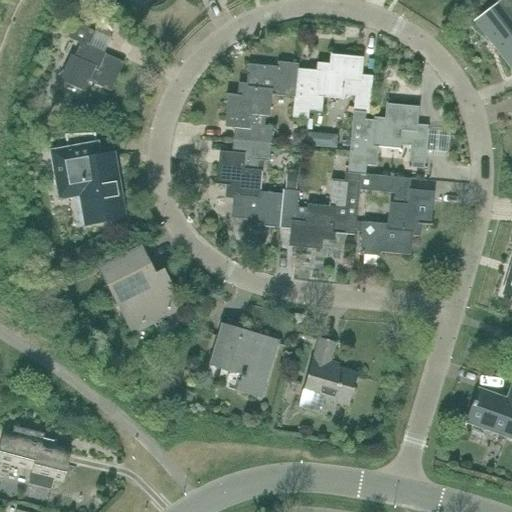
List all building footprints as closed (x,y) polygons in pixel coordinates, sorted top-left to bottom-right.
[(511,68),(511,10),(504,0),(503,0),(476,22),(511,68)] [(93,26),(98,16),(83,9),(78,19),(93,26)] [(181,57),(217,20),(207,11),(171,48),(181,57)] [(88,47),(94,32),(75,23),(68,39),(80,44),(73,58),(71,57),(60,81),(83,91),(87,82),(110,92),(123,63),(88,47)] [(354,73),(355,60),(329,58),(328,67),(319,67),(318,72),(297,70),(294,98),(292,118),(307,120),(308,112),(321,113),(322,94),(354,97),(352,113),(365,114),(368,115),(372,77),(361,76),(361,74),(354,73)] [(298,65),(282,63),(278,63),(278,68),(248,65),(245,87),(240,87),(240,96),(230,95),(228,121),(234,122),(232,141),(270,145),(272,128),(264,127),(266,96),(294,98),(297,70),(298,65)] [(410,123),(411,110),(385,107),(384,122),(365,120),(365,114),(352,113),(347,174),(359,175),(365,176),(365,175),(366,166),(376,167),(379,144),(410,147),(408,163),(424,164),(428,126),(416,125),(417,124),(410,123)] [(112,157),(98,159),(94,134),(66,136),(68,151),(52,154),(59,198),(81,194),(86,224),(122,218),(112,157)] [(269,162),(270,145),(232,141),(231,161),(221,160),(218,186),(228,187),(227,196),(232,197),(230,219),(261,222),(260,227),(279,228),(282,195),(254,192),(258,161),(269,162)] [(347,174),(344,173),(343,182),(331,180),(327,211),(296,208),(298,192),(297,192),(282,191),(282,195),(279,228),(290,229),(289,231),(296,232),(295,245),(321,247),(322,238),(331,239),(332,234),(354,236),(358,191),(358,190),(359,175),(347,174)] [(365,175),(365,176),(359,175),(358,190),(358,191),(394,194),(391,225),(363,223),(359,255),(379,257),(379,253),(410,256),(412,234),(417,234),(418,225),(427,226),(430,200),(417,199),(418,192),(409,191),(410,180),(365,175)] [(282,191),(297,192),(298,178),(284,177),(282,191)] [(161,275),(153,279),(140,253),(103,272),(124,313),(133,308),(142,325),(178,307),(161,275)] [(511,260),(502,294),(511,296),(511,260)] [(59,288),(79,278),(73,267),(54,277),(59,288)] [(239,331),(241,324),(226,320),(223,331),(222,331),(211,365),(241,374),(240,378),(243,379),(239,391),(259,397),(275,342),(239,331)] [(329,365),(335,344),(319,339),(312,361),(301,398),(300,397),(297,408),(318,413),(322,399),(348,406),(357,374),(329,365)] [(511,384),(506,400),(478,389),(466,423),(511,439),(511,384)] [(40,446),(43,435),(13,427),(11,436),(4,435),(1,449),(3,449),(1,456),(35,464),(29,485),(50,491),(54,477),(62,479),(68,453),(40,446)]
